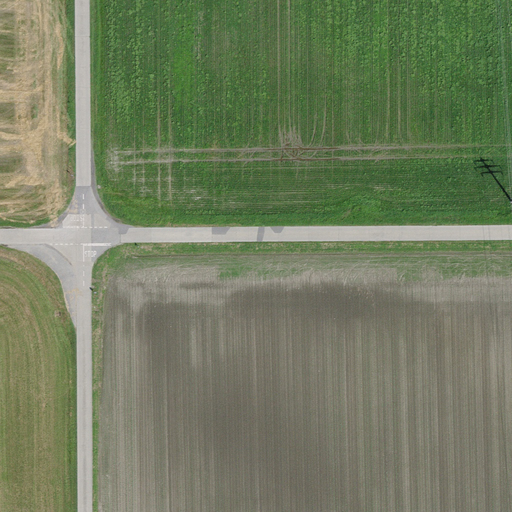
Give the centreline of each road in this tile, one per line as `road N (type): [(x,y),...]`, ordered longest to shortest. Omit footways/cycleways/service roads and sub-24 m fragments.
road 1 (unclassified): [(511,229),(83,230)]
road 2 (unclassified): [(83,230),(84,511)]
road 3 (unclassified): [(79,0),(83,230)]
